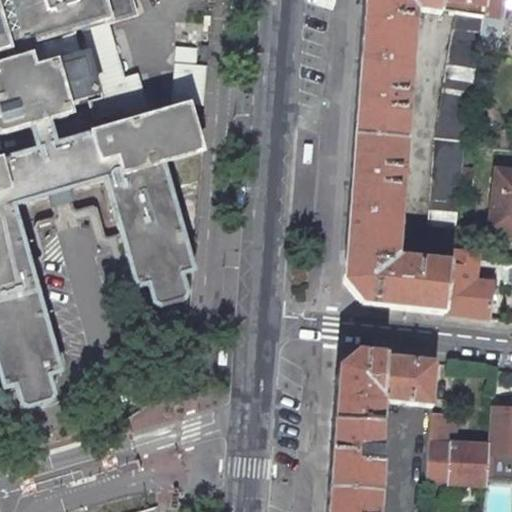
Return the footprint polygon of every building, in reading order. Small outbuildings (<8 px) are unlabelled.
[(26,45),(81,29),(107,21),(108,23),(134,15),(129,0),(0,0),(0,52),(7,51),(11,64),(0,67),(0,136),(29,128),(36,152),(0,162),(0,381),(2,388),(5,390),(15,387),(20,406),(27,409),(50,402),(54,396),(48,377),(58,374),(60,371),(13,208),(104,182),(135,287),(138,289),(147,286),(153,305),(159,308),(183,302),(187,296),(181,276),(191,274),(193,271),(165,164),(198,154),(200,151),(188,111),(185,109),(55,147),(48,122),(67,117),(69,114),(66,104),(95,96),(97,93),(87,58),(84,57),(33,71),(26,45)] [(364,0),(359,62),(410,68),(414,19),(407,19),(407,11),(414,11),(425,13),(440,15),(440,10),(441,0),(364,0)] [(454,12),(484,16),(486,0),(441,0),(440,10),(454,12)] [(511,0),(486,0),(484,16),(483,17),(497,19),(500,0),(511,0)] [(484,16),(454,12),(435,139),(463,142),(483,17),(484,16)] [(81,29),(97,86),(123,79),(108,23),(107,21),(81,29)] [(174,53),(170,101),(170,102),(169,105),(206,107),(210,56),(174,53)] [(410,68),(359,62),(354,137),(404,142),(410,68)] [(123,79),(97,86),(101,99),(88,102),(93,120),(110,116),(112,122),(146,113),(136,76),(123,79)] [(404,142),(354,137),(348,215),(399,220),(404,142)] [(463,142),(435,139),(424,262),(450,265),(451,250),(463,142)] [(511,172),(493,170),(486,233),(511,235),(511,172)] [(399,220),(348,215),(343,283),(362,306),(444,316),(448,280),(450,265),(424,262),(417,261),(417,268),(395,265),(399,220)] [(493,285),(448,280),(444,316),(489,321),(493,285)] [(435,364),(359,355),(336,374),(333,424),(380,426),(382,403),(432,409),(435,364)] [(489,448),(488,456),(493,456),(511,457),(511,410),(491,409),(489,448)] [(456,416),(432,414),(427,483),(486,487),(487,466),(488,456),(489,448),(454,445),(456,416)] [(380,426),(333,424),(328,492),(379,495),(382,457),(378,457),(380,426)] [(119,506),(128,504),(131,496),(124,488),(115,490),(112,500),(119,506)] [(328,492),(326,511),(377,511),(379,495),(328,492)]
